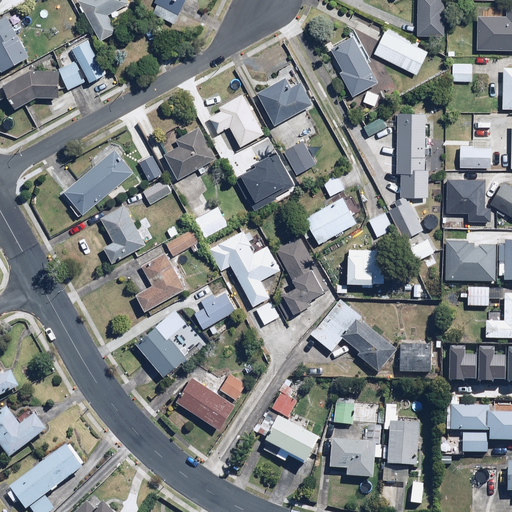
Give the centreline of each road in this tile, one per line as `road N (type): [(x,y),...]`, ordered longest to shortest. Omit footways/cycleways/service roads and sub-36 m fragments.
road 1 (residential): [(0,172),(217,53),(268,0)]
road 2 (residential): [(248,511),(173,465),(104,395),(40,283)]
road 3 (unknown): [(262,7),(336,123),(374,212)]
road 4 (unknown): [(213,494),(261,392),(317,302)]
